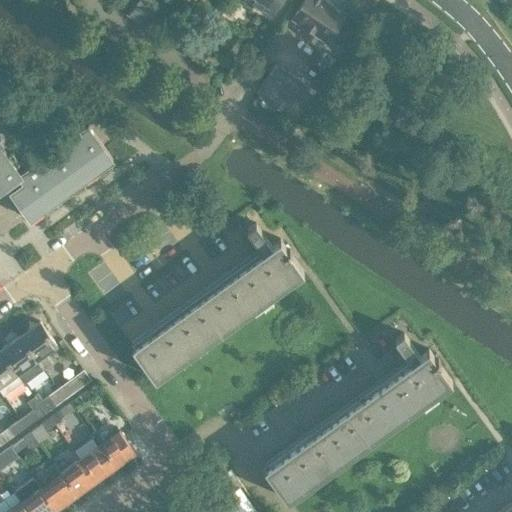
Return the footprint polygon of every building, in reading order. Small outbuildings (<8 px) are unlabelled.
[(145,26),(160,4),(155,0),(138,0),(128,15),(145,26)] [(278,0),(259,0),(272,9),(278,0)] [(344,10),(329,0),(302,0),(293,14),(326,37),(344,10)] [(258,90),(298,116),(317,88),(277,62),(258,90)] [(21,174),(7,184),(11,191),(9,193),(28,219),(111,158),(86,124),(20,173),(21,174)] [(0,145),(0,189),(7,184),(21,174),(20,173),(0,145)] [(272,245),(266,238),(256,223),(247,229),(263,251),(133,345),(156,378),(304,271),(291,253),(292,252),(289,248),(287,249),(280,239),(272,245)] [(52,362),(45,353),(56,345),(39,320),(19,335),(36,360),(37,360),(44,369),(52,362)] [(420,355),(414,347),(403,333),(395,339),(411,362),(265,467),(289,499),(452,381),(439,363),(440,361),(438,357),(436,359),(429,349),(420,355)] [(19,335),(0,348),(0,349),(17,374),(18,373),(36,360),(19,335)] [(18,373),(17,374),(0,349),(0,389),(4,395),(23,381),(18,373)] [(83,369),(56,388),(63,398),(90,379),(83,369)] [(79,394),(84,402),(94,395),(88,387),(79,394)] [(63,398),(56,388),(47,395),(54,405),(63,398)] [(37,392),(34,395),(35,396),(45,411),(54,405),(47,395),(42,399),(37,392)] [(35,396),(28,401),(33,408),(39,416),(45,411),(35,396)] [(69,401),(76,412),(83,407),(75,397),(69,401)] [(48,416),(54,425),(67,416),(61,407),(48,416)] [(19,418),(25,426),(39,416),(33,408),(19,418)] [(42,433),(54,425),(48,416),(36,425),(42,433)] [(8,426),(14,434),(25,426),(19,418),(8,426)] [(97,444),(113,466),(134,450),(118,428),(97,444)] [(9,444),(15,452),(25,445),(19,437),(9,444)] [(0,463),(15,452),(9,444),(0,450),(0,463)] [(113,466),(97,444),(78,458),(94,480),(113,466)] [(58,472),(74,494),(94,480),(78,458),(58,472)] [(39,486),(55,508),(74,494),(58,472),(40,486),(39,486)] [(49,511),(55,508),(39,486),(40,486),(33,476),(14,490),(21,499),(20,500),(28,511),(49,511)] [(258,511),(240,486),(218,502),(225,511),(258,511)] [(3,511),(28,511),(20,500),(3,511)]
